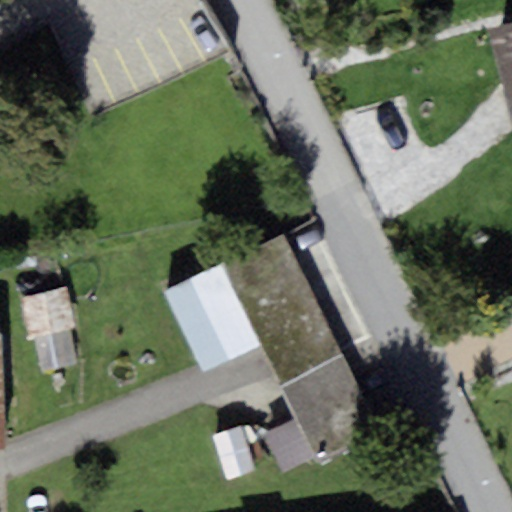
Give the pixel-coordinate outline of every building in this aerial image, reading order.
[(511,23),(488,29),(511,116),(511,23)] [(260,343),(281,385),(340,356),(279,235),(221,264),(260,343)] [(260,343),(221,264),(164,292),(203,371),(260,343)] [(66,287),(20,298),(30,340),(36,339),(76,329),(66,287)] [(84,362),(76,329),(36,339),(44,372),(84,362)] [(374,424),(340,356),(281,385),(315,453),(374,424)]
